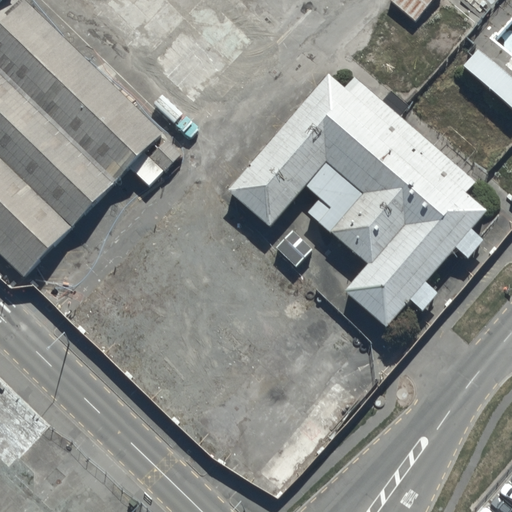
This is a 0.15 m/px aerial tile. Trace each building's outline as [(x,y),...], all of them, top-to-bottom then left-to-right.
[(164,110),(42,0),(0,0),(0,241),(24,263),(164,110)] [(208,0),(202,0),(185,19),(165,0),(93,0),(150,54),(143,62),(193,110),(256,46),(208,0)] [(434,0),(392,0),(390,2),(415,23),(434,0)] [(511,82),(479,55),(463,74),(511,113),(511,82)] [(505,214),(339,75),(230,204),(269,237),(292,209),(366,271),(343,298),(396,343),(505,214)] [(232,221),(204,194),(79,319),(107,347),(232,221)] [(311,253),(293,236),(276,253),(295,271),(311,253)] [(293,281),(249,237),(220,266),(265,310),(293,281)] [(330,445),(257,371),(198,428),(272,503),(330,445)] [(0,468),(5,473),(49,427),(0,379),(0,468)]
